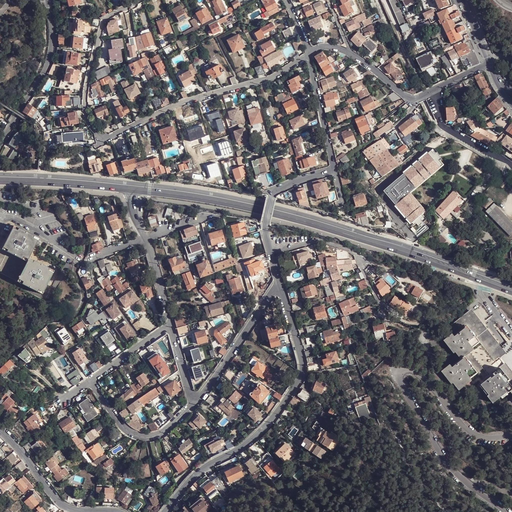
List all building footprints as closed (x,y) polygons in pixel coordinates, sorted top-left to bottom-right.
[(230,0),(234,9),(240,6),(238,2),(241,0),(230,0)] [(279,10),(277,7),(273,0),(269,0),(264,3),(263,3),(264,5),(267,11),(263,13),(266,17),(279,10)] [(354,12),(358,11),(353,0),(349,2),(354,12)] [(389,0),(400,25),(407,23),(396,0),(389,0)] [(441,9),(452,5),(450,0),(436,0),(439,9),(440,8),(441,9)] [(312,1),(311,1),(312,4),(312,5),(315,12),(317,15),(326,11),(322,1),(314,4),(312,1)] [(354,12),(349,2),(343,5),(341,6),(340,6),(341,8),(343,12),(345,17),(354,12)] [(217,15),(227,11),(223,3),(215,6),(214,7),(217,15)] [(180,4),(172,9),(179,21),(187,16),(180,4)] [(307,16),(313,13),(315,12),(312,5),(312,4),(309,5),(303,8),(307,16)] [(451,44),(463,38),(462,35),(466,33),(465,30),(466,29),(462,21),(455,25),(453,20),(460,16),(458,10),(452,13),(453,14),(450,15),(449,13),(458,9),(457,7),(453,5),(452,6),(437,13),(439,18),(442,24),(447,34),(444,35),(445,37),(448,36),(450,40),(451,44)] [(200,19),(209,14),(206,7),(196,13),(200,19)] [(217,14),(215,15),(216,18),(217,20),(232,12),(234,11),(232,7),(227,9),(228,10),(227,11),(217,15),(217,14)] [(223,22),(232,17),(234,20),(234,22),(237,20),(234,15),(234,16),(232,12),(217,20),(219,24),(223,22)] [(314,26),(317,24),(318,27),(322,25),(319,17),(319,16),(308,21),(310,27),(314,26)] [(356,17),(353,18),(354,20),(357,19),(360,26),(361,25),(364,25),(365,24),(366,26),(368,25),(365,16),(361,18),(363,21),(362,21),(360,23),(357,16),(356,17)] [(201,28),(208,24),(212,22),(216,20),(217,20),(216,18),(212,21),(210,17),(208,19),(202,23),(200,19),(196,21),(199,26),(201,28)] [(162,34),(171,31),(166,18),(157,22),(156,22),(162,34)] [(195,18),(191,21),(195,28),(196,27),(199,26),(196,21),(195,18)] [(109,35),(119,31),(118,28),(116,20),(113,21),(111,21),(110,22),(109,23),(108,23),(107,27),(107,30),(109,35)] [(357,27),(354,20),(346,24),(349,31),(357,27)] [(421,30),(431,25),(429,21),(419,25),(421,30)] [(213,34),(220,30),(218,24),(216,22),(213,24),(209,26),(211,30),(213,34)] [(80,32),(82,32),(82,25),(82,23),(76,23),(75,23),(74,23),(74,32),(80,32)] [(274,29),(271,23),(260,29),(263,35),(274,29)] [(363,29),(365,36),(369,35),(369,33),(370,33),(370,32),(375,32),(376,32),(373,26),(363,29)] [(286,38),(293,34),(289,27),(282,31),(286,38)] [(257,41),(261,39),(264,37),(263,35),(260,29),(257,31),(253,33),(257,41)] [(145,47),(154,44),(150,32),(141,35),(145,47)] [(351,40),(359,47),(363,43),(367,39),(359,32),(351,40)] [(232,50),(243,45),(238,34),(227,40),(232,50)] [(138,50),(145,47),(141,35),(136,37),(138,50)] [(78,48),(82,48),(82,47),(83,39),(74,38),(73,47),(76,48),(78,48)] [(112,49),(119,48),(120,48),(123,48),(122,38),(118,39),(116,39),(111,40),(112,49)] [(181,49),(185,47),(180,38),(178,40),(177,40),(176,41),(181,49)] [(275,49),(278,48),(273,38),(269,40),(275,49)] [(296,50),(303,46),(300,38),(292,42),(296,50)] [(372,52),(378,47),(369,39),(368,40),(367,39),(363,43),(372,52)] [(265,55),(275,49),(269,40),(260,45),(262,49),(265,55)] [(469,52),(474,49),(470,40),(465,43),(469,52)] [(466,53),(469,52),(465,43),(465,42),(458,45),(457,46),(455,47),(456,48),(460,56),(462,56),(466,53)] [(131,57),(136,56),(134,48),(135,48),(135,45),(128,46),(128,49),(129,49),(131,57)] [(116,61),(121,60),(120,53),(120,51),(120,48),(119,48),(112,49),(109,50),(109,52),(110,60),(116,59),(116,61)] [(452,60),(460,56),(456,48),(448,52),(452,60)] [(272,65),(278,61),(278,60),(284,57),(280,49),(275,52),(264,58),(269,66),(272,65)] [(466,55),(471,67),(480,63),(476,53),(474,49),(469,52),(466,53),(467,55),(466,55)] [(65,64),(76,65),(78,54),(67,52),(65,64)] [(433,66),(437,64),(431,52),(417,59),(418,61),(429,56),(432,64),(433,66)] [(322,69),(329,64),(324,55),(323,53),(315,57),(322,69)] [(150,54),(146,56),(148,60),(150,58),(153,64),(154,64),(156,68),(153,70),(153,71),(156,77),(160,75),(165,72),(163,69),(165,68),(161,61),(158,54),(152,58),(150,54)] [(379,60),(382,65),(383,64),(389,59),(385,55),(379,60)] [(446,68),(451,66),(445,55),(441,57),(446,68)] [(140,59),(129,64),(134,74),(143,70),(149,81),(156,78),(149,63),(148,60),(146,56),(144,57),(140,59)] [(421,69),(432,64),(429,56),(418,61),(421,69)] [(389,59),(383,64),(385,67),(384,68),(389,74),(391,73),(395,80),(402,75),(397,68),(395,69),(391,63),(392,62),(390,59),(389,59)] [(326,76),(331,73),(333,71),(334,73),(340,69),(337,64),(338,63),(336,60),(329,64),(322,69),(326,76)] [(48,75),(53,77),(59,65),(53,64),(51,69),(48,75)] [(212,79),(222,73),(221,72),(224,71),(220,64),(206,72),(209,79),(211,78),(212,79)] [(258,75),(265,73),(261,65),(254,67),(258,75)] [(98,80),(98,79),(111,74),(107,66),(94,72),(98,80)] [(349,82),(358,77),(353,68),(343,74),(349,82)] [(68,81),(74,82),(76,76),(78,76),(79,71),(70,69),(68,81)] [(184,87),(196,81),(190,70),(179,76),(184,87)] [(485,103),(494,99),(483,76),(481,73),(475,76),(475,75),(464,80),(464,81),(465,81),(466,84),(476,79),(482,90),(484,95),(482,96),(485,103)] [(102,86),(108,83),(113,93),(119,89),(113,78),(109,79),(108,76),(100,80),(102,86)] [(326,78),(318,81),(319,82),(319,83),(320,89),(321,93),(326,91),(326,89),(336,85),(333,76),(326,79),(326,78)] [(293,93),(302,88),(300,84),(298,81),(296,77),(295,77),(293,78),(287,81),(293,93)] [(93,89),(96,87),(98,93),(97,93),(99,97),(101,96),(100,94),(104,92),(101,86),(100,87),(98,81),(99,81),(98,79),(98,80),(97,80),(97,81),(94,83),(94,84),(91,85),(93,89)] [(135,84),(134,84),(130,86),(128,87),(125,81),(121,83),(129,99),(140,93),(135,84)] [(357,92),(363,89),(359,81),(351,85),(355,94),(357,92)] [(360,99),(369,94),(366,88),(363,89),(357,92),(360,99)] [(391,100),(399,95),(395,92),(394,91),(388,95),(391,100)] [(282,101),(285,99),(281,93),(277,95),(279,102),(282,101)] [(326,106),(335,104),(333,95),(332,93),(326,95),(324,96),(326,106)] [(59,103),(64,103),(65,100),(69,100),(69,95),(59,96),(59,97),(59,103)] [(366,111),(376,106),(371,97),(361,102),(362,104),(364,109),(366,111)] [(504,105),(497,98),(488,106),(489,107),(491,109),(489,111),(491,113),(492,113),(493,112),(495,113),(495,114),(504,105)] [(287,113),(298,109),(293,99),(286,102),(283,104),(283,105),(287,113)] [(120,117),(125,114),(125,113),(129,111),(126,106),(122,108),(120,103),(118,104),(117,103),(114,105),(120,117)] [(23,112),(31,118),(34,114),(36,110),(28,104),(23,112)] [(97,116),(104,114),(104,115),(105,115),(108,114),(105,106),(95,110),(97,116)] [(251,127),(263,123),(258,107),(254,108),(246,110),(251,127)] [(448,120),(455,119),(456,119),(457,118),(457,116),(459,116),(457,108),(455,108),(454,108),(454,107),(447,108),(448,120)] [(339,120),(351,117),(348,108),(345,109),(344,110),(341,111),(337,112),(336,112),(339,120)] [(246,121),(242,109),(239,111),(238,109),(233,110),(232,109),(228,110),(230,118),(235,121),(237,120),(239,124),(246,121)] [(409,120),(399,127),(402,132),(404,134),(401,135),(403,138),(405,136),(404,140),(405,141),(410,138),(412,136),(410,133),(422,123),(416,114),(414,111),(412,114),(413,116),(409,120)] [(293,130),(304,124),(304,123),(300,115),(289,121),(293,130)] [(363,132),(369,130),(369,128),(367,124),(366,122),(364,116),(355,119),(361,133),(363,132)] [(371,125),(376,122),(374,116),(370,117),(370,116),(368,117),(370,121),(370,123),(371,125)] [(62,127),(70,125),(68,117),(60,119),(62,127)] [(474,133),(472,130),(480,125),(477,121),(476,119),(472,121),(471,120),(467,122),(469,125),(467,126),(470,131),(468,133),(471,135),(474,133)] [(378,136),(383,133),(390,128),(389,126),(388,125),(388,124),(387,123),(385,125),(383,122),(377,126),(380,129),(375,132),(376,133),(378,136)] [(163,144),(177,140),(176,135),(173,126),(168,128),(169,130),(160,133),(163,144)] [(282,139),(285,138),(282,126),(273,129),(274,132),(276,139),(281,138),(282,139)] [(244,128),(233,132),(236,142),(237,142),(238,145),(249,142),(248,139),(248,138),(246,130),(245,130),(244,128)] [(346,144),(355,140),(351,131),(347,133),(343,134),(342,135),(344,138),(346,144)] [(471,135),(491,145),(495,141),(490,138),(487,136),(477,131),(474,133),(471,135)] [(72,142),(83,142),(83,132),(65,133),(63,133),(62,134),(62,135),(63,142),(72,141),(72,142)] [(15,148),(16,149),(18,146),(20,142),(19,140),(22,137),(18,133),(17,134),(14,136),(9,145),(15,148)] [(395,143),(401,139),(398,134),(392,138),(395,143)] [(511,138),(507,135),(505,138),(501,135),(500,136),(497,138),(496,139),(511,151),(511,138)] [(299,143),(302,142),(300,137),(291,140),(293,145),(299,143)] [(391,146),(384,137),(380,140),(387,149),(391,146)] [(380,173),(383,177),(400,165),(393,157),(387,149),(380,140),(363,151),(380,173)] [(301,155),(303,154),(299,143),(293,145),(296,157),(301,155)] [(9,158),(16,158),(18,157),(21,152),(16,149),(15,148),(9,158)] [(432,149),(430,151),(440,160),(442,158),(432,149)] [(440,160),(430,151),(380,193),(410,228),(423,215),(427,212),(411,193),(444,164),(440,160)] [(343,153),(336,159),(336,162),(340,159),(345,156),(343,153)] [(400,165),(403,163),(397,154),(393,157),(400,165)] [(240,177),(246,175),(243,165),(245,164),(245,163),(242,155),(240,156),(237,157),(236,157),(239,166),(232,169),(235,179),(240,177)] [(345,156),(340,159),(343,164),(349,160),(346,155),(345,156)] [(261,173),(270,170),(265,156),(250,161),(252,167),(255,175),(257,175),(261,173)] [(92,173),(100,171),(100,170),(104,168),(101,161),(100,157),(88,160),(92,173)] [(157,175),(165,173),(162,164),(160,165),(157,157),(147,160),(150,169),(155,167),(157,175)] [(305,167),(315,164),(313,157),(303,159),(305,167)] [(281,175),(292,172),(287,158),(276,161),(278,167),(281,175)] [(124,172),(137,168),(136,166),(135,164),(134,159),(130,160),(127,161),(126,160),(122,161),(121,162),(124,172)] [(210,164),(209,164),(209,162),(208,159),(200,161),(202,170),(207,169),(206,167),(211,166),(210,164)] [(298,169),(305,167),(303,159),(296,162),(298,169)] [(329,165),(329,164),(328,159),(321,160),(323,168),(327,167),(329,165)] [(143,173),(150,171),(150,169),(147,160),(140,162),(141,164),(143,172),(143,173)] [(116,167),(118,166),(116,161),(106,165),(108,170),(116,167)] [(180,171),(191,168),(190,163),(184,164),(183,164),(178,165),(180,171)] [(351,181),(342,173),(340,173),(343,185),(349,183),(351,181)] [(321,179),(303,184),(303,187),(305,191),(313,189),(316,198),(325,196),(322,182),(321,179)] [(305,191),(303,187),(297,189),(298,192),(296,192),(298,198),(296,199),(297,202),(298,201),(299,202),(307,200),(305,191)] [(436,210),(449,224),(464,209),(459,204),(463,200),(454,191),(436,210)] [(354,196),(356,206),(366,203),(364,194),(362,194),(354,196)] [(494,201),(490,198),(483,207),(488,210),(494,201)] [(511,221),(497,207),(489,215),(511,237),(511,235),(511,221)] [(173,210),(168,208),(165,217),(170,218),(173,210)] [(364,213),(356,215),(357,219),(358,219),(358,221),(361,221),(362,224),(364,224),(366,223),(368,222),(367,218),(366,212),(364,213)] [(93,214),(86,216),(86,217),(87,220),(85,220),(89,232),(89,231),(96,229),(95,224),(96,224),(93,214)] [(154,215),(148,218),(151,227),(158,225),(154,215)] [(427,219),(423,215),(410,228),(413,231),(427,219)] [(118,219),(118,218),(110,221),(113,230),(123,227),(121,218),(118,219)] [(246,234),(243,223),(232,226),(232,227),(228,228),(230,238),(246,234)] [(195,226),(180,231),(183,239),(198,234),(195,226)] [(29,258),(38,240),(33,238),(34,236),(19,228),(18,230),(13,228),(3,246),(8,249),(7,251),(23,259),(24,257),(29,259),(29,258)] [(225,241),(221,231),(205,236),(208,246),(210,246),(217,243),(219,247),(221,247),(221,245),(220,243),(225,241)] [(103,248),(101,241),(91,245),(93,248),(92,249),(93,252),(103,248)] [(200,241),(185,247),(188,255),(203,249),(200,241)] [(243,258),(255,254),(252,244),(240,248),(243,258)] [(2,249),(0,247),(0,273),(17,282),(18,279),(27,261),(23,259),(7,251),(2,249)] [(297,254),(300,267),(302,264),(312,262),(310,257),(310,254),(309,251),(297,254)] [(325,254),(318,256),(321,266),(327,266),(335,265),(337,265),(345,264),(344,260),(337,261),(337,257),(326,258),(325,254)] [(183,261),(182,258),(176,260),(175,257),(169,260),(175,275),(177,274),(181,273),(189,270),(187,263),(189,263),(189,260),(186,261),(185,260),(183,261)] [(237,264),(235,258),(213,265),(215,271),(220,270),(235,264),(237,264)] [(43,292),(53,273),(48,270),(49,268),(34,260),(33,263),(28,260),(27,261),(18,279),(23,282),(22,284),(37,292),(38,290),(43,292)] [(135,260),(127,263),(128,267),(125,268),(126,271),(129,270),(130,273),(139,270),(135,260)] [(258,270),(254,260),(244,263),(244,261),(241,263),(242,269),(246,268),(248,274),(258,270)] [(211,269),(208,261),(196,265),(200,277),(202,276),(205,275),(215,271),(213,265),(213,264),(212,265),(213,268),(211,269)] [(318,273),(322,272),(319,262),(315,264),(316,266),(307,268),(308,273),(308,274),(309,279),(319,276),(318,273)] [(353,269),(352,264),(345,264),(337,265),(339,272),(353,269)] [(339,272),(337,265),(335,265),(327,266),(327,270),(328,270),(333,269),(333,270),(330,271),(333,282),(339,279),(339,280),(341,280),(344,279),(343,277),(342,278),(341,276),(340,276),(339,272)] [(151,271),(150,268),(142,270),(145,276),(151,271)] [(190,271),(186,273),(189,284),(186,285),(188,290),(188,291),(189,290),(189,289),(196,287),(194,280),(190,271)] [(100,283),(102,282),(108,291),(113,287),(111,283),(108,278),(107,277),(105,278),(104,277),(103,278),(101,276),(97,279),(100,283)] [(90,286),(88,281),(86,277),(81,279),(86,289),(89,289),(89,287),(90,287),(90,286)] [(115,291),(116,296),(129,286),(127,282),(123,285),(116,277),(111,281),(113,287),(115,291)] [(242,288),(239,277),(228,280),(232,291),(242,288)] [(336,299),(331,283),(330,277),(325,279),(323,279),(321,280),(322,283),(323,286),(324,286),(328,297),(326,298),(327,302),(336,299)] [(358,283),(361,291),(369,288),(366,281),(365,279),(358,283)] [(340,293),(339,291),(337,285),(340,284),(342,283),(341,280),(339,280),(331,283),(336,299),(344,296),(343,293),(340,293)] [(380,294),(383,298),(391,291),(388,288),(390,287),(383,280),(376,286),(380,294)] [(140,285),(142,293),(146,292),(147,296),(147,298),(153,296),(149,283),(140,285)] [(202,287),(199,290),(211,303),(215,299),(211,295),(212,293),(214,292),(212,289),(214,287),(210,283),(209,285),(206,283),(204,285),(202,284),(200,285),(202,287)] [(423,290),(411,283),(407,290),(419,297),(423,290)] [(317,294),(314,285),(305,287),(307,297),(317,294)] [(104,305),(110,301),(102,289),(96,294),(102,304),(104,305)] [(118,297),(125,308),(136,300),(137,302),(136,302),(139,308),(143,305),(138,297),(137,297),(131,290),(124,295),(123,294),(118,297)] [(336,300),(337,302),(338,301),(343,312),(340,313),(342,318),(346,316),(356,311),(351,299),(347,300),(346,296),(344,296),(336,299),(336,300)] [(395,296),(389,305),(403,313),(404,311),(407,312),(410,306),(405,303),(395,296)] [(112,319),(120,314),(116,308),(119,306),(114,298),(112,299),(110,301),(104,305),(106,309),(102,312),(106,318),(110,316),(112,319)] [(223,313),(221,307),(230,305),(229,300),(221,303),(214,305),(205,307),(208,318),(223,313)] [(317,319),(327,317),(324,306),(314,309),(317,319)] [(371,311),(369,306),(360,310),(361,311),(362,315),(364,314),(364,313),(367,312),(368,312),(371,311)] [(503,346),(471,306),(447,325),(452,331),(454,334),(457,332),(456,331),(465,324),(466,325),(473,334),(474,333),(479,339),(495,359),(500,355),(506,350),(503,346)] [(346,316),(342,318),(343,323),(343,324),(345,330),(345,331),(347,330),(350,329),(348,323),(351,322),(349,316),(346,317),(346,316)] [(177,328),(186,325),(184,318),(175,321),(177,328)] [(137,321),(132,324),(136,330),(141,327),(137,321)] [(221,345),(226,341),(221,334),(231,326),(227,321),(215,330),(214,335),(221,345)] [(86,331),(80,322),(72,328),(78,336),(86,331)] [(121,322),(113,328),(120,337),(123,335),(124,334),(126,334),(129,338),(134,335),(129,327),(127,327),(125,324),(124,325),(121,322)] [(266,328),(269,339),(277,337),(276,333),(277,333),(275,324),(265,327),(266,328)] [(317,324),(306,327),(308,334),(318,331),(317,324)] [(386,334),(385,328),(384,324),(373,327),(375,334),(373,335),(374,338),(377,338),(377,337),(383,336),(384,341),(396,339),(395,332),(386,334)] [(188,332),(186,325),(177,328),(179,335),(188,332)] [(470,350),(474,347),(472,345),(467,339),(473,334),(466,325),(457,332),(454,334),(452,331),(443,338),(453,351),(455,349),(460,356),(454,362),(455,363),(463,356),(462,355),(470,350)] [(45,327),(36,336),(39,339),(43,337),(48,334),(46,331),(47,329),(45,327)] [(266,328),(260,330),(263,341),(267,339),(269,339),(266,328)] [(107,330),(107,329),(95,338),(100,346),(112,337),(110,334),(107,330)] [(207,337),(206,335),(208,334),(207,330),(195,333),(198,344),(208,341),(207,337)] [(324,332),(327,343),(341,339),(340,334),(338,334),(338,331),(333,332),(332,330),(324,332)] [(277,337),(269,339),(271,347),(291,341),(291,340),(290,335),(289,333),(286,334),(277,337)] [(472,345),(479,339),(474,333),(473,334),(467,339),(472,345)] [(49,347),(43,337),(39,339),(34,343),(41,353),(49,347)] [(376,351),(377,345),(374,345),(375,342),(370,343),(370,344),(366,344),(366,350),(370,350),(370,351),(376,351)] [(198,347),(190,350),(193,362),(202,360),(198,347)] [(31,358),(25,348),(18,356),(26,362),(28,361),(31,358)] [(74,358),(81,368),(88,362),(78,349),(71,353),(74,358)] [(313,356),(312,349),(305,352),(307,358),(313,356)] [(472,364),(477,370),(484,379),(490,374),(489,373),(470,350),(462,355),(463,356),(470,366),(472,364)] [(147,359),(161,378),(170,372),(167,368),(168,367),(166,365),(165,365),(164,363),(163,363),(164,362),(161,358),(160,359),(159,356),(156,352),(152,355),(147,359)] [(339,361),(336,352),(327,355),(323,356),(326,364),(329,363),(330,364),(339,361)] [(459,388),(472,378),(470,375),(465,370),(470,366),(463,356),(455,363),(452,365),(450,362),(441,369),(451,381),(453,380),(459,388)] [(231,362),(240,368),(242,364),(234,359),(231,362)] [(2,366),(0,368),(0,374),(5,380),(7,378),(6,377),(9,373),(8,372),(7,370),(13,364),(9,360),(2,366)] [(511,370),(504,361),(499,364),(504,371),(503,373),(511,384),(511,370)] [(95,363),(94,362),(88,367),(92,373),(99,369),(95,363)] [(262,365),(257,362),(251,371),(257,375),(260,377),(263,379),(269,369),(266,367),(262,365)] [(200,364),(191,367),(194,375),(202,373),(200,364)] [(465,370),(470,375),(477,370),(472,364),(470,366),(465,370)] [(504,386),(507,390),(507,391),(510,389),(511,387),(511,384),(503,373),(504,371),(499,364),(496,367),(492,370),(494,374),(498,371),(507,382),(504,386)] [(371,372),(367,368),(361,373),(363,379),(371,372)] [(241,369),(232,382),(242,388),(251,375),(241,369)] [(493,400),(507,390),(504,386),(507,382),(498,371),(494,374),(491,376),(490,374),(484,379),(482,381),(480,382),(489,392),(487,393),(493,400)] [(149,382),(143,373),(136,378),(139,383),(136,386),(139,390),(149,382)] [(180,390),(174,381),(164,387),(171,396),(175,393),(177,392),(180,390)] [(328,386),(317,381),(317,382),(315,385),(313,390),(322,394),(323,391),(326,392),(328,386)] [(259,403),(268,392),(260,385),(260,384),(259,384),(258,384),(257,384),(257,385),(257,386),(257,387),(252,382),(247,388),(252,393),(252,392),(251,392),(250,393),(249,393),(249,394),(249,395),(250,396),(251,396),(259,403)] [(131,400),(136,395),(128,383),(126,384),(125,385),(129,390),(128,390),(125,393),(126,394),(124,396),(123,395),(119,399),(123,403),(129,398),(131,400)] [(125,393),(128,390),(123,386),(118,390),(123,395),(124,396),(126,394),(125,393)] [(138,399),(141,404),(146,400),(147,402),(159,394),(154,387),(139,398),(138,399)] [(229,403),(233,406),(242,396),(233,388),(226,396),(232,402),(231,403),(230,402),(229,403)] [(2,398),(5,401),(0,406),(6,411),(10,414),(15,414),(18,411),(15,407),(15,405),(14,404),(15,402),(12,400),(9,397),(12,393),(8,390),(2,398)] [(305,392),(303,390),(297,397),(306,402),(311,395),(305,392)] [(269,394),(268,392),(259,402),(261,404),(269,394)] [(282,396),(276,392),(273,396),(279,400),(282,396)] [(223,398),(222,398),(220,400),(220,401),(219,402),(210,396),(206,401),(221,415),(225,411),(230,416),(231,415),(236,419),(241,414),(239,413),(240,413),(223,398)] [(289,404),(297,409),(302,402),(294,397),(289,404)] [(87,422),(98,414),(94,408),(94,407),(88,398),(79,404),(85,413),(83,415),(87,422)] [(141,404),(138,399),(133,403),(127,407),(128,407),(125,409),(127,413),(130,410),(132,414),(143,406),(141,404)] [(360,422),(371,418),(367,409),(372,408),(370,400),(365,402),(366,404),(355,408),(360,422)] [(268,415),(272,410),(275,405),(272,403),(265,412),(268,415)] [(261,414),(249,404),(243,411),(255,421),(261,414)] [(339,414),(330,409),(328,412),(332,415),(333,415),(337,418),(339,414)] [(281,416),(287,421),(291,415),(284,410),(281,416)] [(32,434),(40,428),(35,421),(38,418),(35,413),(24,421),(27,426),(27,427),(32,434)] [(128,422),(137,431),(144,425),(134,415),(128,422)] [(195,416),(189,423),(194,428),(197,425),(193,421),(197,417),(195,416)] [(197,417),(193,421),(197,425),(199,428),(206,421),(201,416),(198,419),(197,417)] [(61,432),(64,431),(66,434),(69,432),(68,430),(71,428),(73,431),(69,435),(72,439),(79,434),(84,430),(79,423),(76,425),(70,417),(67,420),(67,419),(59,424),(56,426),(61,432)] [(284,423),(279,418),(275,424),(280,428),(284,423)] [(156,425),(154,421),(147,425),(148,428),(151,432),(154,431),(156,430),(157,430),(159,429),(156,425)] [(83,436),(88,443),(99,435),(97,432),(102,428),(99,424),(83,436)] [(276,433),(272,428),(269,431),(266,434),(271,439),(276,433)] [(320,428),(315,437),(318,439),(323,431),(320,428)] [(330,435),(323,431),(318,439),(316,441),(332,451),(341,439),(331,433),(330,435)] [(76,435),(72,439),(81,453),(87,449),(79,438),(80,436),(79,434),(76,435)] [(166,436),(164,438),(168,444),(172,441),(168,435),(166,436)] [(325,451),(306,438),(300,444),(307,450),(320,459),(325,451)] [(183,453),(188,449),(187,448),(192,444),(191,443),(191,442),(188,439),(186,441),(184,439),(183,439),(181,440),(181,442),(182,443),(180,446),(180,447),(179,448),(183,453)] [(31,447),(38,456),(46,450),(40,441),(31,447)] [(218,441),(208,446),(212,453),(222,447),(221,446),(218,441)] [(31,446),(28,443),(23,447),(27,451),(31,448),(30,447),(31,446)] [(100,454),(97,449),(101,447),(98,443),(94,445),(94,444),(87,449),(81,453),(89,464),(92,463),(85,453),(88,451),(93,459),(100,454)] [(286,443),(276,453),(285,462),(295,453),(286,443)] [(7,452),(11,448),(7,444),(3,447),(7,452)] [(21,460),(14,451),(6,458),(13,466),(21,460)] [(53,456),(58,463),(65,458),(59,451),(53,456)] [(106,453),(105,454),(101,456),(96,460),(100,465),(97,468),(102,470),(114,462),(111,458),(110,459),(106,453)] [(187,466),(178,454),(173,458),(174,460),(171,462),(178,473),(187,466)] [(56,465),(58,464),(52,457),(44,463),(52,473),(58,469),(56,465)] [(260,468),(252,458),(245,463),(250,469),(248,470),(253,475),(259,470),(258,469),(260,468)] [(262,466),(271,477),(279,470),(280,470),(277,466),(278,465),(272,458),(262,466)] [(164,462),(163,462),(156,466),(160,473),(156,476),(157,480),(162,477),(161,474),(170,469),(169,468),(168,468),(167,467),(169,466),(167,460),(164,462)] [(27,468),(22,461),(17,465),(23,472),(27,468)] [(114,471),(118,466),(114,462),(109,466),(114,471)] [(63,470),(67,476),(71,473),(65,464),(58,469),(60,472),(63,470)] [(150,476),(147,464),(142,465),(142,467),(139,467),(140,477),(150,476)] [(243,476),(238,466),(228,471),(225,472),(225,473),(227,477),(228,480),(229,483),(243,476)] [(58,469),(52,473),(54,476),(52,478),(56,483),(67,476),(63,470),(60,472),(58,469)] [(220,495),(226,491),(214,473),(208,478),(216,490),(218,493),(220,495)] [(15,484),(17,482),(15,480),(14,480),(10,475),(5,480),(4,479),(0,482),(0,488),(2,491),(1,492),(3,494),(8,489),(10,488),(15,484)] [(208,478),(206,476),(202,479),(204,482),(206,485),(202,488),(206,493),(205,494),(208,497),(212,494),(216,490),(208,478)] [(17,482),(15,484),(24,494),(29,489),(27,488),(28,487),(31,490),(34,487),(25,477),(22,480),(21,478),(17,482)] [(200,490),(194,483),(192,485),(190,488),(196,494),(200,490)] [(160,499),(157,492),(156,493),(155,489),(149,485),(143,495),(149,498),(152,503),(147,508),(151,511),(160,502),(159,501),(160,499)] [(113,499),(113,488),(104,488),(97,488),(96,493),(104,493),(104,499),(113,499)] [(124,505),(131,495),(130,494),(124,490),(117,499),(124,505)] [(42,501),(34,491),(31,494),(32,495),(25,502),(32,510),(42,501)] [(218,493),(214,496),(210,499),(212,503),(221,496),(220,496),(220,495),(218,493)] [(63,500),(67,502),(69,504),(75,505),(80,506),(82,499),(68,496),(64,494),(61,497),(63,500)] [(131,495),(124,505),(127,507),(134,497),(131,495)] [(201,498),(196,502),(202,511),(207,511),(206,511),(211,508),(208,505),(209,504),(206,501),(204,502),(201,498)] [(182,510),(184,507),(180,500),(176,505),(182,510)] [(202,511),(196,502),(193,504),(195,507),(191,510),(193,511),(202,511)]
